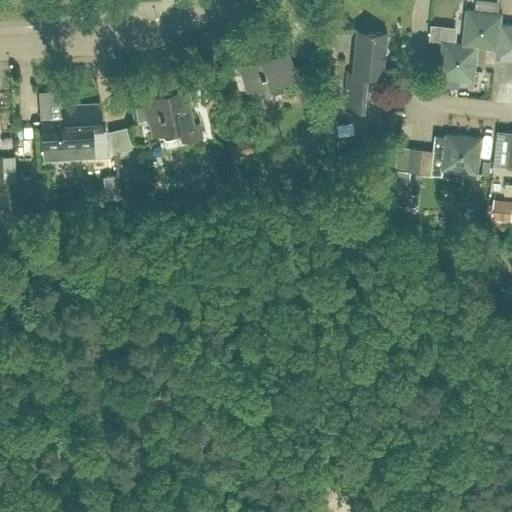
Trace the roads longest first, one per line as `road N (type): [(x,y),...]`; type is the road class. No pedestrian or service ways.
road 1 (track): [(511,501),(380,479),(283,489),(121,467)]
road 2 (residential): [(0,48),(118,38),(229,0)]
road 3 (residential): [(511,115),(433,107),(413,92),(420,0)]
road 4 (track): [(121,467),(0,452)]
